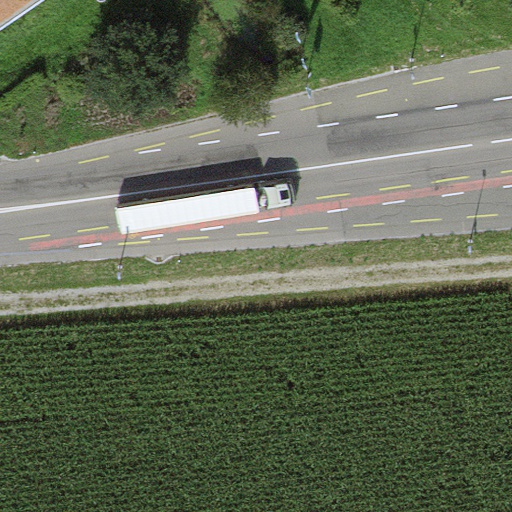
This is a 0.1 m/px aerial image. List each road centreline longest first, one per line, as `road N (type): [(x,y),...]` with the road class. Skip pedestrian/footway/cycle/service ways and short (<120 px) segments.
road 1 (track): [(0,306),(511,266)]
road 2 (primary): [(511,101),(226,182)]
road 3 (primary): [(226,182),(511,141)]
road 4 (primary): [(226,182),(511,186)]
road 5 (primary): [(0,213),(226,182)]
